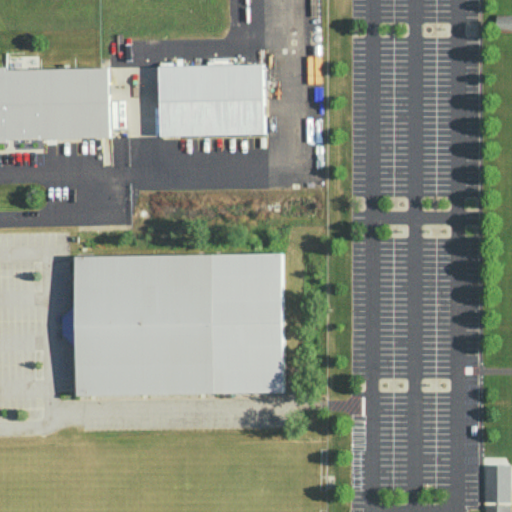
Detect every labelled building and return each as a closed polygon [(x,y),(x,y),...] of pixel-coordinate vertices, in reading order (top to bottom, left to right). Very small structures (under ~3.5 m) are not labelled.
[(496,13),(511,13),(511,31),(496,31),(496,13)] [(160,65),(263,63),(265,132),(161,134),(160,65)] [(0,141),(0,66),(6,66),(6,69),(108,67),(110,136),(7,138),(7,141),(0,141)] [(41,139),(23,139),(23,147),(41,148),(41,139)] [(77,394),(77,348),(61,333),(60,316),(76,301),(75,256),(282,252),(284,390),(77,394)] [(485,511),(485,504),(496,504),(496,501),(485,501),(485,464),(510,464),(510,501),(499,501),(499,504),(510,504),(510,511),(485,511)]
